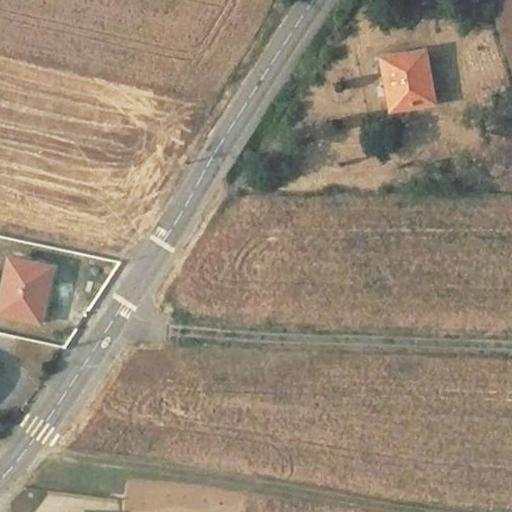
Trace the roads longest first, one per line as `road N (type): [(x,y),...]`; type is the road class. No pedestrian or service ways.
road 1 (tertiary): [(327,0),(113,336),(0,472)]
road 2 (track): [(124,318),(160,331),(511,342)]
